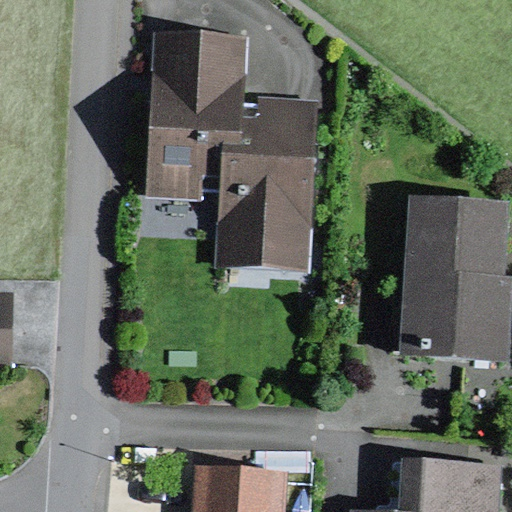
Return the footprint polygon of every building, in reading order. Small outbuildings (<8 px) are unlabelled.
[(220,206),(217,269),(310,278),(319,102),(247,100),(249,41),(153,36),(149,201),(220,206)] [(409,201),(400,361),(509,367),(511,321),(511,282),(506,282),(509,206),(409,201)] [(0,369),(13,370),(14,296),(0,295),(0,369)] [(500,511),(502,469),(402,464),(398,511),(500,511)] [(284,511),(287,476),(196,471),(193,511),(284,511)]
